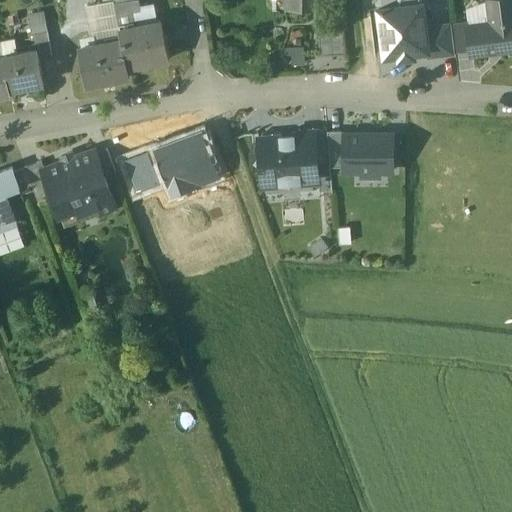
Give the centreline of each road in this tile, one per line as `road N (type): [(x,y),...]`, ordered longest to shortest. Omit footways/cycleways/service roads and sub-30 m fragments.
road 1 (track): [(206,95),(374,511)]
road 2 (residential): [(511,103),(370,92),(206,95)]
road 3 (residential): [(206,95),(0,140)]
